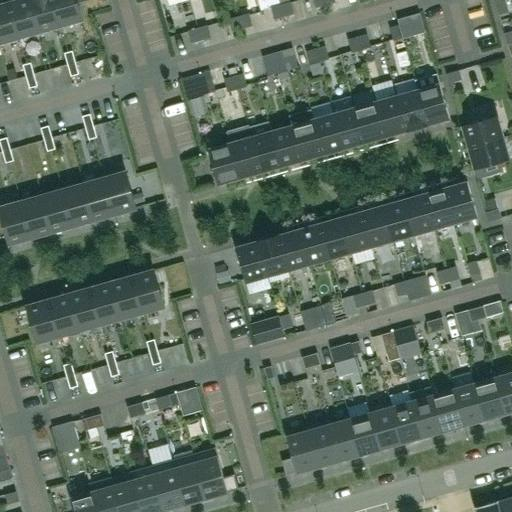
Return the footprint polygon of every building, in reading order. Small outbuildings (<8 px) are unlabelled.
[(41,32),(31,0),(13,0),(9,1),(20,38),(41,32)] [(62,26),(54,0),(31,0),(41,32),(62,26)] [(54,0),(62,26),(83,20),(78,3),(87,0),(54,0)] [(509,11),(505,0),(496,3),(499,14),(509,11)] [(0,43),(20,38),(9,1),(0,3),(0,43)] [(294,14),(290,2),(281,5),(284,16),(294,14)] [(284,16),(281,5),(271,7),(275,19),(284,16)] [(252,25),(249,14),(239,16),(243,28),(252,25)] [(243,28),(239,16),(230,19),(233,31),(243,28)] [(412,34),(409,22),(399,25),(403,37),(412,34)] [(211,37),(207,25),(198,28),(201,40),(211,37)] [(403,37),(399,25),(390,28),(393,39),(403,37)] [(201,40),(198,28),(188,31),(191,43),(201,40)] [(371,46),(367,34),(358,37),(361,49),(371,46)] [(361,49),(358,37),(348,40),(351,51),(361,49)] [(329,58),(325,46),(316,49),(319,60),(329,58)] [(319,60),(316,49),(306,51),(310,63),(319,60)] [(64,53),(68,64),(76,62),(72,51),(64,53)] [(287,70),(284,58),(274,60),(278,72),(287,70)] [(278,72),(274,60),(265,63),(268,75),(278,72)] [(23,65),(26,76),(34,74),(31,62),(23,65)] [(79,74),(76,62),(68,64),(71,76),(79,74)] [(462,80),(459,70),(447,73),(450,83),(462,80)] [(215,90),(210,71),(200,73),(206,92),(215,90)] [(247,85),(243,73),(234,76),(237,88),(247,85)] [(37,86),(34,74),(26,76),(29,88),(37,86)] [(237,88),(234,76),(224,79),(228,91),(237,88)] [(450,118),(440,83),(418,89),(428,125),(429,125),(429,124),(450,118)] [(428,125),(418,89),(397,95),(407,131),(428,125)] [(407,131),(397,95),(376,101),(386,137),(406,131),(407,131)] [(386,137),(376,101),(355,107),(365,142),(386,137)] [(365,142),(355,107),(334,113),(344,148),(365,142)] [(344,148),(334,113),(313,119),(323,154),(344,148)] [(86,128),(93,125),(90,114),(82,116),(86,128)] [(498,115),(462,125),(468,147),(504,137),(498,115)] [(323,154),(313,119),(292,125),(303,160),(323,154)] [(44,139),(52,137),(49,125),(41,128),(44,139)] [(93,125),(86,128),(89,139),(97,137),(93,125)] [(303,160),(292,125),(272,130),(282,166),(303,160)] [(282,166),(272,130),(251,136),(261,172),(282,166)] [(261,172),(251,136),(230,142),(240,178),(261,172)] [(0,142),(3,151),(10,149),(7,137),(0,139),(0,142)] [(52,137),(44,139),(48,151),(55,149),(52,137)] [(510,159),(504,137),(468,147),(474,169),(510,159)] [(240,178),(230,142),(208,148),(218,184),(240,178)] [(10,149),(3,151),(6,163),(14,160),(10,149)] [(126,171),(105,177),(115,214),(136,208),(135,204),(133,195),(126,171)] [(94,220),(115,214),(105,177),(84,183),(94,220)] [(477,216),(467,181),(445,187),(456,223),(477,216)] [(73,226),(94,220),(84,183),(62,189),(73,226)] [(456,223),(445,187),(425,193),(435,229),(456,223)] [(62,189),(41,195),(52,232),(73,226),(62,189)] [(141,193),(133,195),(135,204),(144,201),(141,193)] [(435,229),(425,193),(404,199),(414,235),(435,229)] [(41,195),(20,201),(31,238),(52,232),(41,195)] [(414,235),(404,199),(383,205),(393,241),(414,235)] [(0,210),(10,244),(31,238),(20,201),(0,206),(0,210)] [(393,241),(383,205),(362,211),(372,246),(393,241)] [(501,218),(498,208),(486,211),(489,221),(501,218)] [(372,246),(362,211),(341,217),(351,252),(372,246)] [(351,252),(341,217),(320,223),(330,258),(351,252)] [(330,258),(320,223),(299,229),(309,264),(330,258)] [(309,264),(299,229),(279,234),(288,270),(309,264)] [(288,270),(279,234),(258,240),(267,276),(288,270)] [(267,276),(258,240),(256,240),(256,241),(235,247),(246,282),(267,276)] [(480,272),(477,261),(467,263),(471,275),(480,272)] [(459,278),(456,267),(446,269),(450,281),(459,278)] [(154,269),(133,275),(143,312),(164,306),(154,269)] [(450,281),(446,269),(437,272),(440,284),(450,281)] [(228,270),(216,273),(219,284),(231,280),(228,270)] [(122,318),(143,312),(133,275),(112,281),(122,318)] [(417,290),(414,279),(404,281),(408,293),(417,290)] [(101,324),(122,318),(112,281),(90,288),(101,324)] [(408,293),(404,281),(395,284),(398,296),(408,293)] [(295,289),(299,303),(314,300),(310,285),(295,289)] [(80,330),(101,324),(90,288),(69,293),(80,330)] [(376,302),(372,290),(363,293),(366,305),(376,302)] [(69,293),(48,299),(59,336),(80,330),(69,293)] [(366,305),(363,293),(353,296),(356,308),(366,305)] [(27,305),(37,342),(59,336),(48,299),(27,305)] [(334,314),(331,302),(321,305),(324,317),(334,314)] [(321,305),(311,308),(317,327),(327,324),(324,317),(321,305)] [(476,307),(479,319),(487,317),(483,305),(476,307)] [(479,319),(476,307),(468,310),(471,321),(479,319)] [(293,326),(289,314),(280,317),(283,328),(293,326)] [(251,325),(257,344),(285,336),(283,328),(280,317),(251,325)] [(434,319),(437,331),(445,328),(442,317),(434,319)] [(437,331),(434,319),(426,321),(430,333),(437,331)] [(392,331),(397,347),(418,341),(414,325),(392,331)] [(392,331),(381,334),(389,361),(400,358),(397,347),(392,331)] [(146,341),(150,353),(158,351),(154,339),(146,341)] [(351,343),(354,354),(362,352),(359,340),(351,343)] [(354,354),(351,343),(343,345),(347,356),(354,354)] [(105,353),(108,365),(116,362),(113,351),(105,353)] [(161,362),(158,351),(150,353),(153,364),(161,362)] [(309,354),(313,366),(320,364),(317,352),(309,354)] [(313,366),(309,354),(301,357),(305,368),(313,366)] [(116,363),(116,362),(108,365),(111,376),(119,374),(116,363)] [(63,365),(67,376),(75,374),(71,363),(63,365)] [(263,367),(266,379),(275,377),(271,365),(263,367)] [(511,367),(494,373),(505,412),(511,410),(511,367)] [(485,418),(505,412),(494,373),(493,373),(495,377),(489,379),(475,383),(485,418)] [(75,374),(67,376),(70,388),(78,386),(75,376),(75,374)] [(464,424),(485,418),(475,383),(454,389),(464,424)] [(431,386),(410,392),(422,436),(443,430),(431,386)] [(431,386),(443,430),(464,424),(454,389),(434,395),(431,386)] [(184,390),(176,392),(180,404),(187,401),(184,390)] [(172,406),(180,404),(176,392),(168,394),(172,406)] [(391,402),(390,402),(402,442),(422,436),(410,392),(409,392),(412,401),(395,406),(392,407),(391,402)] [(142,401),(135,404),(138,415),(146,413),(142,401)] [(390,402),(370,408),(381,448),(402,442),(390,402)] [(130,418),(138,415),(135,404),(127,406),(130,418)] [(370,413),(350,419),(360,454),(381,448),(370,408),(369,409),(370,413)] [(101,413),(93,415),(96,427),(104,425),(101,413)] [(89,429),(96,427),(93,415),(85,418),(89,429)] [(329,420),(328,420),(339,460),(360,454),(350,419),(347,420),(330,425),(329,420)] [(328,420),(307,426),(318,466),(339,460),(328,420)] [(72,422),(53,427),(61,452),(79,447),(72,422)] [(286,475),(318,466),(307,426),(306,426),(308,431),(287,437),(293,457),(282,460),(286,475)] [(215,447),(194,453),(206,497),(239,488),(234,474),(224,477),(215,447)] [(194,453),(173,459),(185,503),(206,497),(194,453)] [(165,509),(185,503),(173,459),(152,465),(165,509)] [(143,511),(154,511),(165,509),(152,465),(130,471),(132,477),(133,477),(134,480),(143,511)] [(10,468),(0,470),(0,477),(1,481),(12,477),(10,468)] [(89,483),(92,492),(98,511),(120,511),(113,486),(112,483),(113,482),(111,476),(89,483)] [(113,486),(120,511),(143,511),(134,480),(113,486)] [(16,490),(5,494),(7,504),(19,500),(16,490)] [(98,511),(92,492),(71,498),(74,511),(98,511)] [(511,511),(511,496),(502,499),(498,500),(498,499),(498,500),(501,511),(511,511)] [(501,511),(498,500),(497,500),(497,501),(478,506),(476,507),(476,506),(475,506),(475,507),(476,511),(501,511)]
